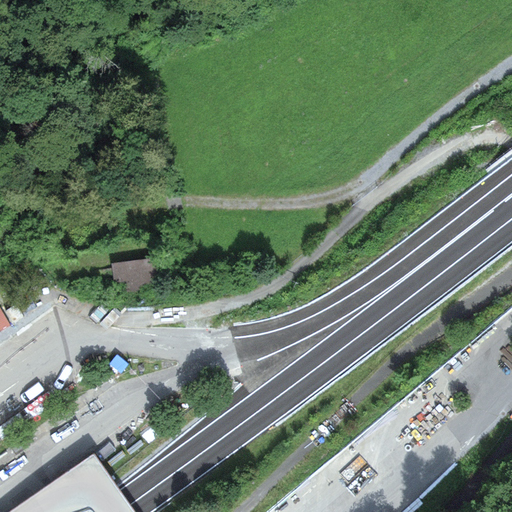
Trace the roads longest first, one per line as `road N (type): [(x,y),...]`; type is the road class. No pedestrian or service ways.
road 1 (trunk): [(511,215),(119,511)]
road 2 (track): [(128,209),(223,200),(306,204),(357,188),(511,70)]
road 3 (trunk): [(511,212),(324,318),(229,356)]
